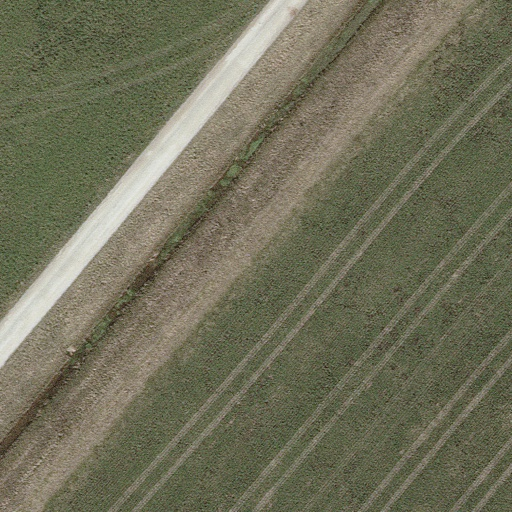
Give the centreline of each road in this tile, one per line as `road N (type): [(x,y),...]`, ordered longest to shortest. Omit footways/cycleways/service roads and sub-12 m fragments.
road 1 (track): [(28,511),(465,0)]
road 2 (track): [(293,0),(0,349)]
